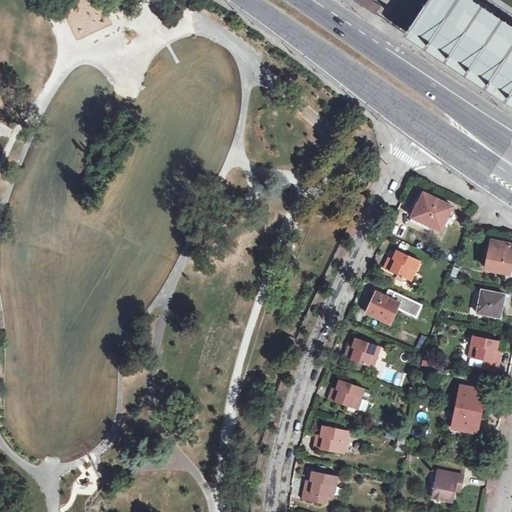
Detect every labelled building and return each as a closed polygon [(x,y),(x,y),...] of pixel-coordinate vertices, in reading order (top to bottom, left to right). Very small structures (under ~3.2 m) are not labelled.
[(353,0),(369,10),(374,2),(371,0),(353,0)] [(511,30),(466,0),(428,0),(414,22),(407,32),(511,101),(511,30)] [(369,10),(376,14),(381,6),(374,1),(374,2),(369,10)] [(424,193),(410,221),(428,230),(430,226),(441,232),(453,207),(424,193)] [(303,222),(297,220),(293,231),(299,233),(303,222)] [(511,245),(492,241),(486,268),(510,273),(511,262),(511,245)] [(421,261),(397,250),(392,259),(389,257),(383,268),(411,281),(421,261)] [(416,317),(422,305),(389,289),(386,296),(377,292),(367,313),(390,323),(397,308),(416,317)] [(482,290),(477,313),(500,318),(505,294),(482,290)] [(282,333),(272,361),(280,363),(290,336),(282,333)] [(423,351),(429,338),(422,334),(415,348),(423,351)] [(499,363),(501,352),(497,351),(499,341),(473,335),(468,357),(499,363)] [(344,357),(374,368),(381,346),(356,338),(352,348),(348,346),(344,357)] [(426,370),(424,382),(433,384),(435,372),(426,370)] [(336,389),(332,388),(328,399),(358,409),(365,388),(340,380),(336,389)] [(477,433),(486,390),(461,385),(453,428),(477,433)] [(323,426),(321,436),(317,435),(314,447),(345,453),(349,431),(323,426)] [(402,450),(404,441),(397,440),(396,449),(402,450)] [(455,489),(456,483),(462,484),(464,475),(439,470),(434,497),(452,501),(455,489)] [(302,499),(326,504),(327,497),(334,498),(339,476),(312,471),(310,480),(306,480),(302,499)] [(160,495),(157,507),(164,509),(167,497),(160,495)]
